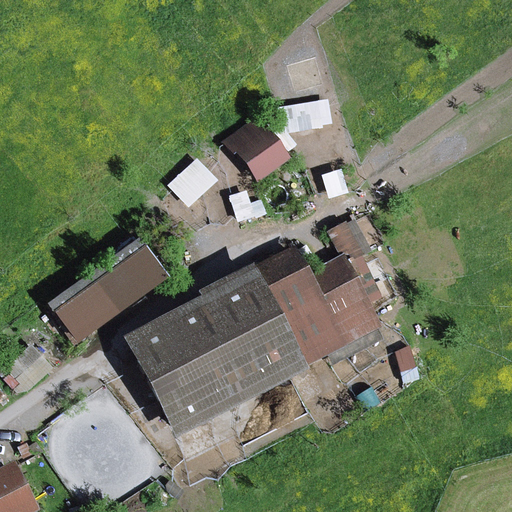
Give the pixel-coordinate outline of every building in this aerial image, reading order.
[(285,103),(289,129),(336,123),(332,97),(285,103)] [(258,117),(223,143),(233,156),(236,153),(258,183),(290,159),(258,117)] [(191,205),(221,178),(200,155),(171,182),(191,205)] [(254,186),(232,194),(241,220),(263,212),(254,186)] [(201,298),(126,336),(177,437),(308,370),(306,366),(383,327),(346,254),(311,272),(297,245),(255,267),(254,264),(199,292),(201,298)] [(146,247),(53,315),(76,347),(169,277),(146,247)] [(37,344),(4,371),(23,393),(55,366),(37,344)] [(14,462),(0,468),(0,511),(38,511),(40,511),(14,462)]
